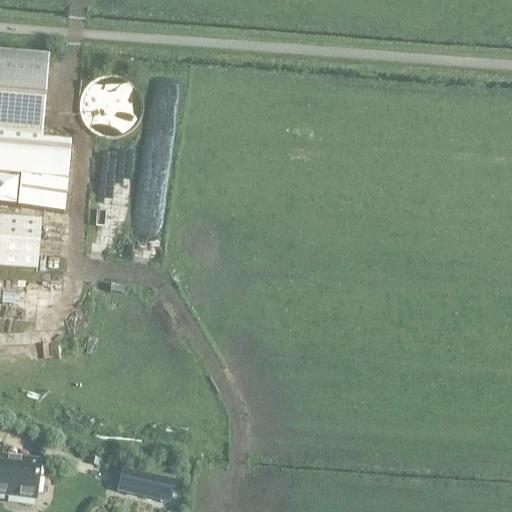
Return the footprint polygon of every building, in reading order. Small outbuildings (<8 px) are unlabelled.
[(0,53),(0,175),(20,177),(17,209),(63,214),(66,182),(67,182),(70,147),(41,144),(48,58),(0,53)] [(15,211),(19,183),(0,181),(0,209),(15,211)] [(0,221),(0,271),(35,275),(40,226),(0,221)] [(0,447),(0,497),(35,502),(40,464),(0,458),(0,456),(1,448),(0,447)] [(173,484),(160,481),(121,472),(117,492),(156,500),(169,503),(173,484)]
